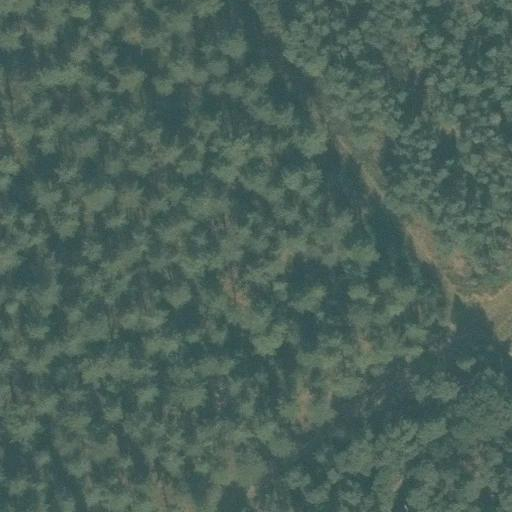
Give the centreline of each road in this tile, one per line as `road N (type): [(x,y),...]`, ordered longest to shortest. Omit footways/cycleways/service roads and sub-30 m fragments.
road 1 (track): [(226,0),(474,319)]
road 2 (track): [(474,319),(229,511)]
